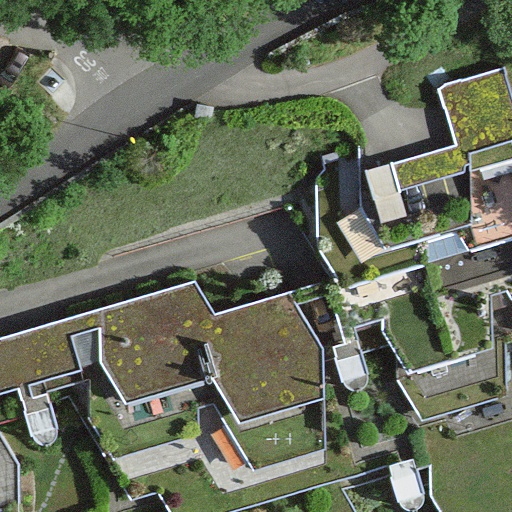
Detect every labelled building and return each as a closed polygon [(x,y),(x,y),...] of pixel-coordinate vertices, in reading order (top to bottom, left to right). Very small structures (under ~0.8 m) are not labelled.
[(449,139),(323,174),(318,243),(352,280),(511,235),(511,86),(506,64),(434,84),(449,139)] [(511,279),(383,315),(410,413),(493,390),(497,340),(511,336),(511,279)] [(197,282),(101,311),(105,455),(323,393),(323,342),(293,290),(219,309),(197,282)] [(511,511),(511,418),(433,440),(430,493),(440,511),(511,511)] [(0,511),(7,511),(15,510),(15,462),(0,444),(0,511)] [(356,511),(343,485),(241,511),(356,511)]
